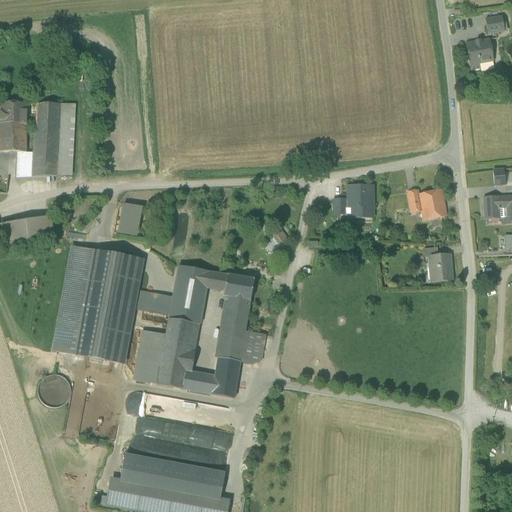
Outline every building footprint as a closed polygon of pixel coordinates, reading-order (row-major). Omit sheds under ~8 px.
[(485,20),(488,35),(504,32),(502,17),(485,20)] [(466,45),(470,66),(475,65),(480,65),(493,62),(489,40),(466,45)] [(480,65),(481,71),(481,73),(495,71),(493,62),(480,65)] [(0,132),(26,133),(26,119),(27,105),(0,103),(0,132)] [(26,119),(36,120),(37,105),(27,105),(26,119)] [(36,120),(36,134),(59,133),(61,105),(37,105),(36,120)] [(61,105),(59,133),(58,147),(57,177),(72,177),(76,105),(61,105)] [(26,133),(0,132),(0,152),(19,153),(25,153),(26,133)] [(34,135),(34,148),(58,147),(59,133),(36,134),(35,134),(34,135)] [(34,148),(33,154),(32,178),(57,177),(58,147),(34,148)] [(33,154),(25,153),(19,153),(18,179),(32,178),(33,154)] [(225,158),(182,159),(182,168),(225,167),(225,158)] [(493,171),(494,188),(505,187),(504,174),(504,171),(493,171)] [(355,219),(372,219),(372,207),(368,207),(368,199),(370,199),(370,187),(360,187),(348,187),(348,200),(341,200),(341,209),(343,209),(355,209),(355,219)] [(368,207),(372,207),(373,187),(360,187),(370,187),(370,199),(368,199),(368,207)] [(408,193),(412,214),(421,212),(418,196),(417,192),(408,193)] [(421,212),(423,222),(446,218),(441,192),(418,196),(421,212)] [(511,197),(499,198),(500,219),(501,219),(502,226),(511,225),(511,197)] [(486,220),(500,219),(499,198),(483,199),(484,220),(486,220)] [(334,216),(343,216),(343,209),(341,209),(341,200),(334,200),(334,216)] [(142,209),(122,205),(117,235),(137,238),(142,209)] [(29,244),(30,248),(35,247),(34,243),(53,240),(49,218),(0,226),(4,248),(29,244)] [(52,352),(117,364),(136,261),(71,249),(65,284),(52,352)] [(424,250),(425,259),(429,258),(437,257),(437,249),(424,250)] [(429,258),(431,284),(452,282),(450,256),(437,257),(429,258)] [(145,262),(136,261),(117,364),(125,366),(136,308),(139,293),(145,262)] [(200,326),(206,290),(209,273),(178,268),(178,269),(172,299),(169,315),(169,320),(194,325),(200,326)] [(221,292),(222,290),(224,276),(209,273),(206,290),(221,292)] [(224,298),(228,299),(250,303),(254,281),(228,276),(225,291),(224,298)] [(169,315),(172,299),(139,293),(136,308),(169,315)] [(249,309),(250,303),(228,299),(227,305),(249,309)] [(238,374),(240,364),(245,334),(249,309),(227,305),(216,370),(238,374)] [(156,386),(188,392),(191,376),(195,355),(189,353),(194,325),(169,320),(165,336),(156,386)] [(189,353),(195,355),(200,326),(194,325),(189,353)] [(136,382),(156,386),(165,336),(145,333),(136,382)] [(257,336),(245,334),(240,364),(252,366),(257,336)] [(266,337),(257,336),(252,366),(262,362),(266,337)] [(216,370),(215,378),(237,381),(238,374),(216,370)] [(47,408),(51,409),(56,409),(60,408),(64,406),(68,402),(70,398),(71,393),(70,389),(68,384),(65,381),(61,378),(57,377),(52,376),(48,378),(43,380),(40,384),(38,388),(37,392),(38,397),(40,401),(43,405),(47,408)] [(214,379),(191,376),(188,392),(211,396),(214,379)] [(215,378),(214,379),(211,396),(211,397),(234,400),(237,381),(215,378)] [(224,475),(126,456),(121,481),(219,499),(224,475)] [(121,481),(111,479),(109,486),(228,508),(229,501),(219,499),(121,481)] [(103,497),(101,505),(138,511),(227,511),(228,508),(109,486),(107,498),(103,497)]
